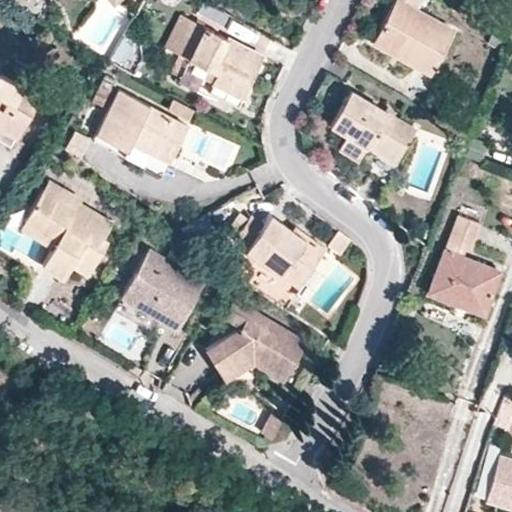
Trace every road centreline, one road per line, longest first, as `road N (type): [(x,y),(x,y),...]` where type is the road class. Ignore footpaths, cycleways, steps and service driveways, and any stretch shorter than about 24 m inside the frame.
road 1 (residential): [(339,0),(290,101),(285,144),(305,178),(370,230),(388,281),(287,480)]
road 2 (unknown): [(0,181),(26,138),(45,126),(165,190),(292,162)]
road 3 (residential): [(0,315),(287,480)]
road 4 (unknown): [(455,511),(486,427),(511,385)]
